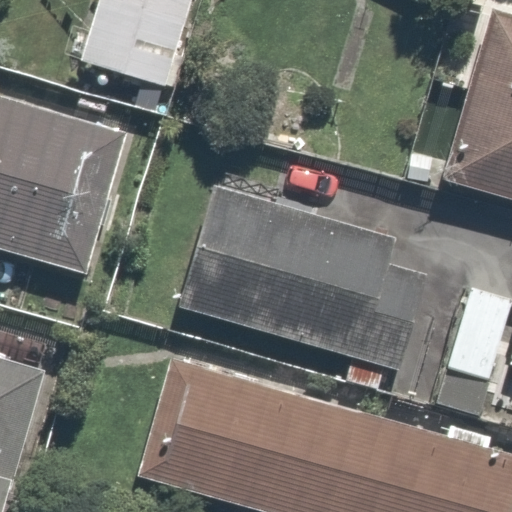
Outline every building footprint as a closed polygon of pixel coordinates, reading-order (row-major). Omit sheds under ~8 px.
[(184,0),(85,0),(68,58),(159,84),(184,0)] [(511,16),(479,7),(433,172),(511,193),(511,16)] [(0,249),(73,269),(112,128),(0,97),(0,249)] [(379,237),(194,189),(165,304),(394,363),(416,277),(372,266),(379,237)] [(481,377),(505,292),(458,279),(426,389),(453,397),(460,371),(481,377)] [(511,310),(495,362),(511,366),(511,388),(505,410),(511,412),(511,310)] [(117,469),(156,481),(150,499),(181,508),(186,490),(260,511),(511,511),(511,460),(152,352),(117,469)] [(0,359),(0,455),(26,368),(0,359)]
